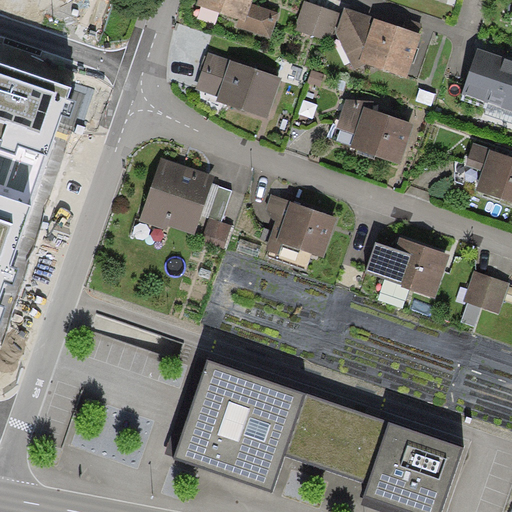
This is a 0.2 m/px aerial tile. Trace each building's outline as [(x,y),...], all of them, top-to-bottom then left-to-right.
[(252,0),(197,0),(193,12),(237,27),(235,31),(270,43),(278,18),(249,8),(252,0)] [(511,0),(508,0),(501,23),(511,26),(511,0)] [(333,14),(302,3),(293,31),(324,42),(333,14)] [(355,66),(369,20),(341,11),(332,41),(355,66)] [(403,81),(417,35),(369,20),(355,66),(403,81)] [(454,96),(511,114),(511,63),(469,50),(454,96)] [(280,82),(205,56),(192,93),(215,101),(214,108),(265,126),(280,82)] [(74,86),(0,60),(0,136),(4,138),(1,146),(18,152),(21,144),(50,154),(57,136),(64,114),(74,117),(80,99),(70,96),(74,86)] [(346,154),(397,171),(412,128),(362,112),(362,107),(344,102),(334,132),(351,138),(346,154)] [(511,207),(511,160),(469,147),(462,168),(477,173),(470,193),(511,207)] [(209,178),(156,161),(136,223),(162,231),(163,226),(191,235),(197,215),(206,186),(209,178)] [(225,192),(206,186),(197,215),(216,221),(225,192)] [(0,318),(3,319),(9,303),(1,300),(8,279),(17,282),(23,265),(14,262),(34,202),(0,190),(0,318)] [(319,260),(332,220),(268,199),(262,218),(272,222),(263,250),(275,255),(278,247),(319,260)] [(432,298),(445,259),(395,241),(391,254),(369,246),(360,273),(432,298)] [(503,283),(470,274),(461,304),(494,314),(503,283)] [(393,502),(424,511),(434,511),(457,446),(359,414),(207,363),(190,414),(176,455),(270,486),(282,451),(370,481),(366,493),(393,502)]
